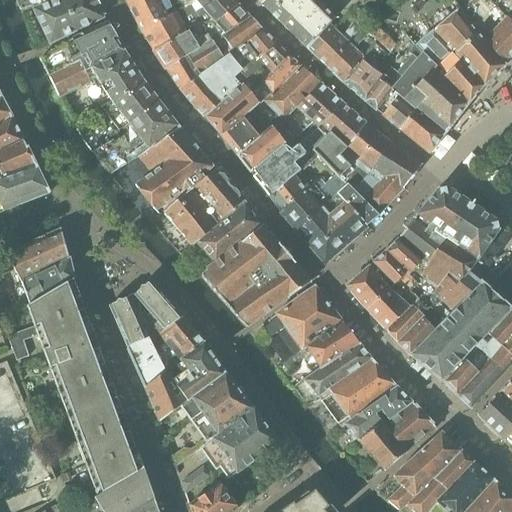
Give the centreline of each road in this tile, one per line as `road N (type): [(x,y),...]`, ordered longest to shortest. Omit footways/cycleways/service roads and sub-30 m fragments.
road 1 (residential): [(435,171),(387,230),(323,278),(165,90),(108,0)]
road 2 (residential): [(314,473),(153,271),(64,198)]
road 3 (residential): [(174,511),(64,198)]
road 4 (residential): [(435,171),(246,0)]
road 5 (residential): [(64,198),(0,66)]
